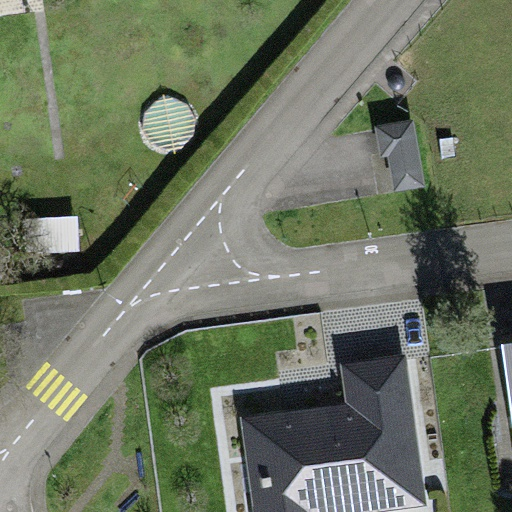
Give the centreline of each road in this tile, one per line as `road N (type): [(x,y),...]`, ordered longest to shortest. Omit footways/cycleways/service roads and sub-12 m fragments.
road 1 (residential): [(144,291),(391,0)]
road 2 (residential): [(511,246),(144,291)]
road 3 (residential): [(0,468),(144,291)]
